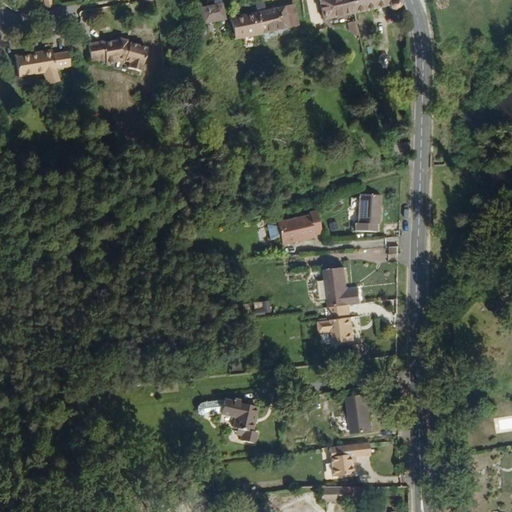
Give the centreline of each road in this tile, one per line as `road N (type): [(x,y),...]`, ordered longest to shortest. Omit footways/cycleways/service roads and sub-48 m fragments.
road 1 (secondary): [(422,511),(415,314),(421,53),(409,0)]
road 2 (track): [(0,178),(196,222),(419,175)]
